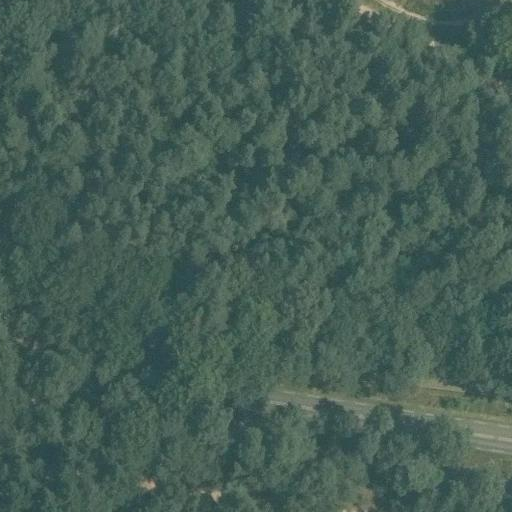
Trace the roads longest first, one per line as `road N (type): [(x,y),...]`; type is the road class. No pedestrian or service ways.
road 1 (primary): [(511,442),(0,362)]
road 2 (track): [(305,511),(0,465)]
road 3 (track): [(511,87),(333,0)]
